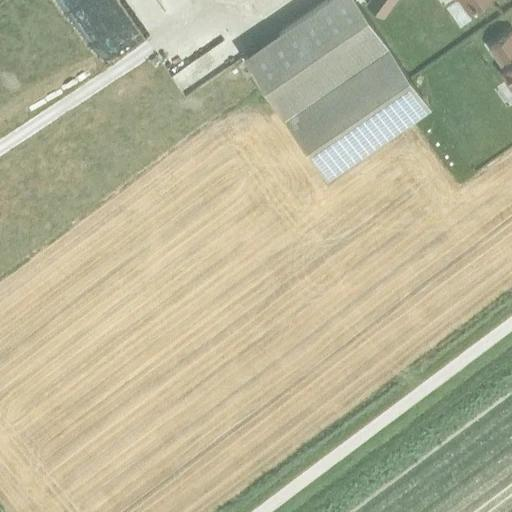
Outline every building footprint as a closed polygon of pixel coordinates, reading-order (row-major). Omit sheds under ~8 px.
[(324,0),(244,56),(327,178),(432,106),(358,0),(324,0)] [(255,0),(265,13),(283,0),(255,0)] [(459,0),(467,12),(485,0),(459,0)] [(511,30),(489,47),(504,69),(499,72),(511,89),(511,30)] [(188,97),(241,57),(225,36),(172,76),(188,97)]
